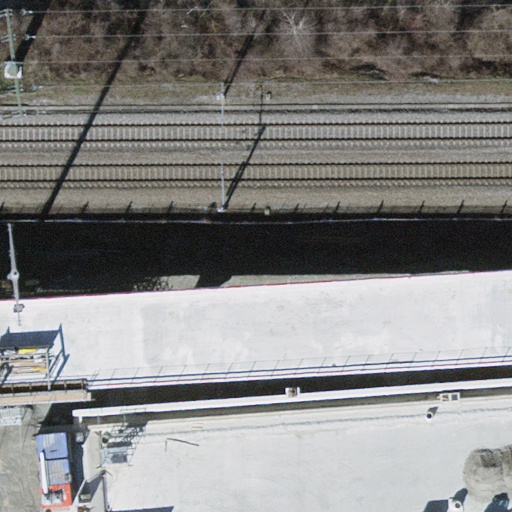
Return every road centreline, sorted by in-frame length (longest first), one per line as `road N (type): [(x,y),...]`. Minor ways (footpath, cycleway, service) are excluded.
road 1 (motorway): [(511,425),(0,456)]
road 2 (motorway): [(511,311),(0,338)]
